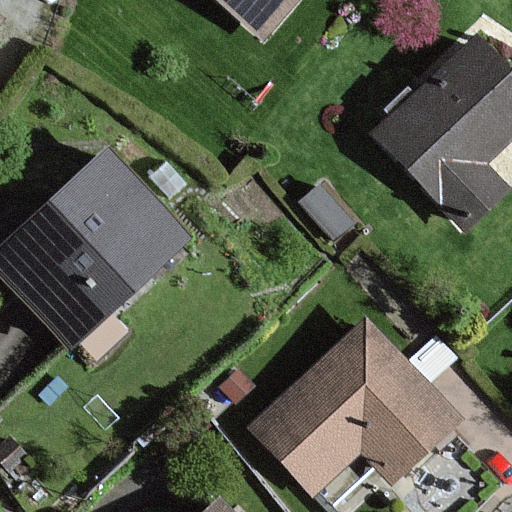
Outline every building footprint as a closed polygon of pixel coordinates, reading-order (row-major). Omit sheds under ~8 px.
[(289,0),(222,0),(261,33),(289,0)] [(511,131),(511,86),(470,45),(377,138),(464,224),(503,185),(480,163),(511,131)] [(101,153),(0,250),(0,276),(70,349),(184,239),(101,153)] [(363,319),(246,429),(311,497),(358,453),(391,489),(461,423),(427,387),(405,363),(363,319)] [(436,336),(405,363),(427,387),(458,359),(436,336)] [(218,389),(234,405),(253,386),(237,369),(218,389)] [(0,442),(0,461),(9,471),(27,455),(9,435),(0,442)] [(228,511),(217,499),(202,511),(228,511)]
